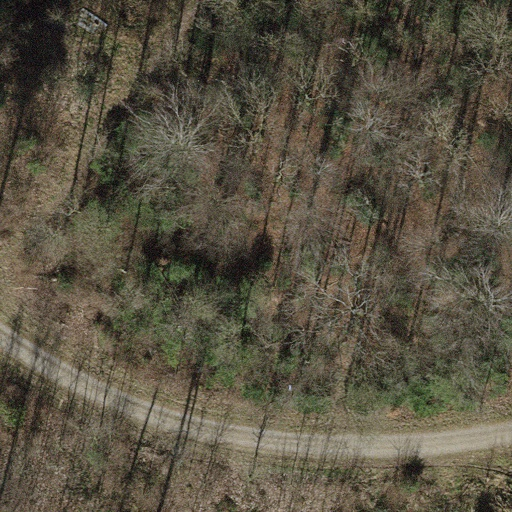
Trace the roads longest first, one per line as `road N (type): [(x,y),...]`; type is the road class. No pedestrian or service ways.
road 1 (track): [(0,330),(86,384),(145,409),(259,438),(386,446),(511,431)]
road 2 (track): [(197,0),(0,260)]
